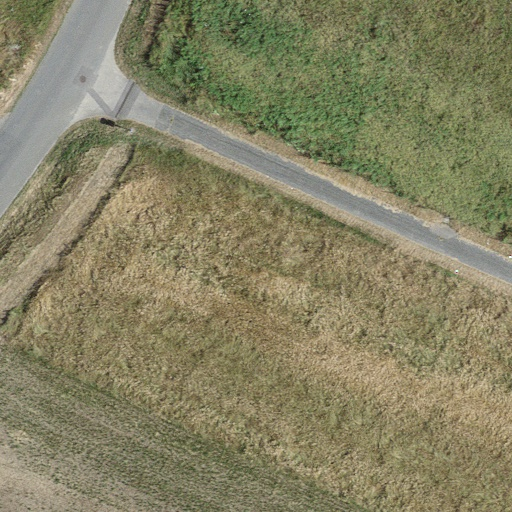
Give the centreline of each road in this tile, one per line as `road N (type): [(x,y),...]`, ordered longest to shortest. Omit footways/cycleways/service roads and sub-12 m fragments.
road 1 (track): [(76,68),(511,265)]
road 2 (residential): [(0,172),(76,68),(109,0)]
